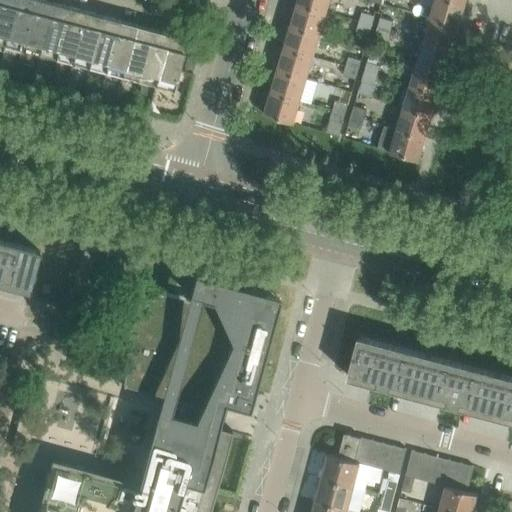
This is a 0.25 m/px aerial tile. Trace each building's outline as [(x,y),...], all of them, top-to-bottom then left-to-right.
[(0,0),(0,44),(4,45),(16,0),(0,0)] [(16,0),(4,45),(21,50),(34,0),(16,0)] [(44,0),(34,0),(21,50),(38,54),(52,2),(44,0)] [(298,0),(298,3),(326,11),(329,0),(298,0)] [(458,26),(464,4),(449,0),(435,0),(430,18),(458,26)] [(52,2),(38,54),(55,59),(69,6),(52,2)] [(298,3),(291,25),(319,33),(329,36),(336,14),(326,11),(298,3)] [(69,6),(55,59),(71,63),(85,11),(69,6)] [(85,11),(71,63),(88,67),(102,15),(85,11)] [(362,11),(359,21),(372,25),(375,15),(362,11)] [(102,15),(88,67),(105,72),(119,20),(102,15)] [(380,17),(377,26),(390,30),(393,21),(380,17)] [(451,48),(458,26),(430,18),(424,40),(451,48)] [(119,20),(105,72),(122,76),(136,24),(119,20)] [(356,30),(369,34),(372,25),(359,21),(356,30)] [(136,24),(122,76),(138,81),(152,29),(136,24)] [(291,25),(285,47),(313,55),(319,33),(291,25)] [(387,40),(390,30),(377,26),(375,36),(387,40)] [(152,29),(138,81),(155,85),(169,33),(152,29)] [(169,33),(155,85),(172,90),(186,38),(169,33)] [(445,70),(451,48),(424,40),(417,62),(445,70)] [(278,69),(306,77),(313,55),(285,47),(278,69)] [(349,55),(346,65),(359,69),(361,59),(349,55)] [(367,61),(364,70),(377,74),(380,65),(367,61)] [(438,92),(445,70),(417,62),(410,84),(438,92)] [(343,74),(356,78),(359,69),(346,65),(343,74)] [(278,69),(272,91),(300,99),(306,77),(278,69)] [(364,70),(361,80),(374,84),(377,74),(364,70)] [(432,114),(438,92),(410,84),(404,106),(432,114)] [(293,121),(300,99),(272,91),(265,113),(264,112),(263,113),(294,123),(295,122),(293,121)] [(335,100),(332,109),(345,113),(348,104),(335,100)] [(354,105),(351,115),(364,118),(367,109),(354,105)] [(425,136),(432,114),(404,106),(397,128),(425,136)] [(330,119),(343,122),(345,113),(332,109),(330,119)] [(361,128),(364,118),(351,115),(348,124),(361,128)] [(384,125),(378,148),(420,160),(420,159),(419,158),(425,136),(397,128),(397,129),(384,125)] [(0,238),(0,280),(26,287),(25,290),(27,290),(38,249),(0,238)] [(207,511),(212,496),(214,489),(215,486),(230,429),(230,428),(216,424),(218,418),(223,420),(226,409),(221,407),(222,401),(248,408),(258,369),(279,295),(193,272),(187,293),(199,296),(197,301),(173,295),(159,291),(123,317),(128,324),(123,385),(172,398),(168,412),(157,409),(137,481),(50,457),(35,511),(207,511)] [(419,392),(429,353),(359,335),(348,376),(350,376),(351,374),(378,381),(377,383),(390,387),(391,384),(419,392)] [(429,353),(419,392),(447,400),(447,402),(460,405),(460,403),(489,411),(499,372),(429,353)] [(511,375),(499,372),(489,411),(511,416),(511,375)] [(345,433),(339,456),(355,460),(361,437),(345,433)] [(361,437),(355,460),(360,462),(360,463),(366,464),(373,439),(361,436),(361,437)] [(371,465),(378,467),(384,442),(373,439),(366,464),(371,465)] [(395,445),(384,442),(378,467),(389,470),(395,445)] [(400,473),(406,448),(395,445),(389,470),(400,473)] [(405,475),(414,477),(418,478),(424,453),(412,449),(405,475)] [(328,453),(321,476),(354,485),(365,488),(371,465),(366,464),(360,463),(360,462),(355,460),(339,456),(328,453)] [(437,456),(424,453),(418,478),(430,481),(437,456)] [(443,484),(449,459),(437,456),(430,481),(443,484)] [(443,484),(445,485),(455,487),(461,462),(449,459),(443,484)] [(461,462),(455,487),(468,490),(474,466),(461,462)] [(410,492),(414,477),(405,475),(401,490),(410,492)] [(321,476),(315,500),(348,508),(354,485),(321,476)] [(389,478),(385,493),(394,496),(398,480),(389,478)] [(454,511),(473,511),(478,493),(468,490),(455,487),(445,485),(439,508),(454,511)] [(394,496),(385,493),(381,508),(390,511),(394,496)] [(315,500),(311,511),(346,511),(348,508),(315,500)]
